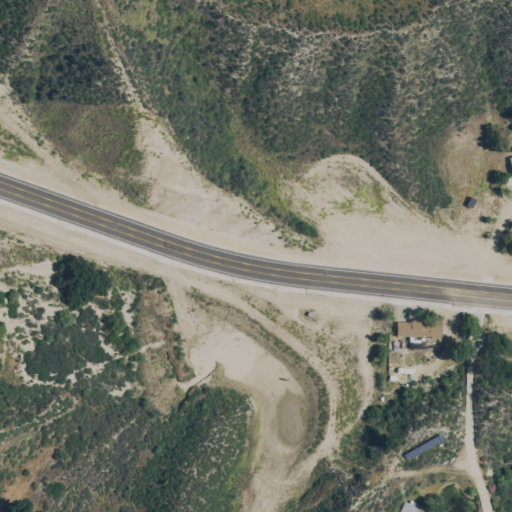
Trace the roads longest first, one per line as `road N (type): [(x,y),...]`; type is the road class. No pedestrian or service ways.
road 1 (tertiary): [(0,184),(218,259),(511,299)]
road 2 (residential): [(486,511),(470,456),(477,296)]
